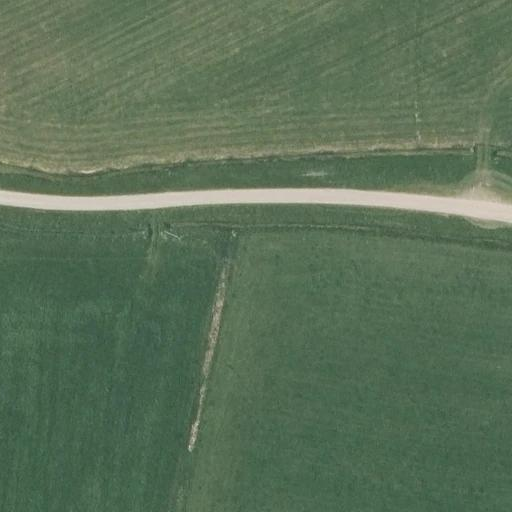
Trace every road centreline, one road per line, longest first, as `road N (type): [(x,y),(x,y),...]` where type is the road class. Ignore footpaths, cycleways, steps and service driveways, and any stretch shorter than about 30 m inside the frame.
road 1 (track): [(511,219),(265,198),(82,208),(0,201)]
road 2 (track): [(511,69),(480,111),(478,215)]
